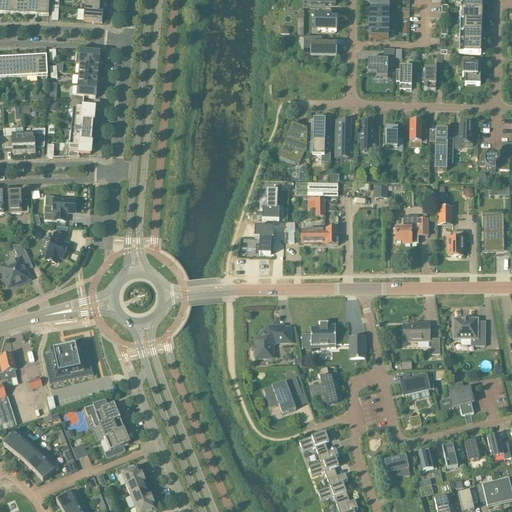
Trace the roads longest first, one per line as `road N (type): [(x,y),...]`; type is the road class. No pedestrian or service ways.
road 1 (tertiary): [(145,274),(140,220),(160,0)]
road 2 (tertiary): [(214,511),(158,365),(150,321)]
road 3 (tertiary): [(164,295),(362,289)]
road 4 (tertiary): [(150,0),(134,174)]
road 5 (residential): [(380,376),(352,386),(357,455),(378,511)]
road 6 (residential): [(147,369),(136,386),(186,511)]
road 7 (tertiary): [(147,369),(203,511)]
road 8 (tertiary): [(362,289),(511,287)]
road 9 (residential): [(495,108),(350,105)]
road 10 (residential): [(130,37),(116,172)]
road 11 (residential): [(0,49),(130,37)]
road 12 (residential): [(130,37),(0,30)]
